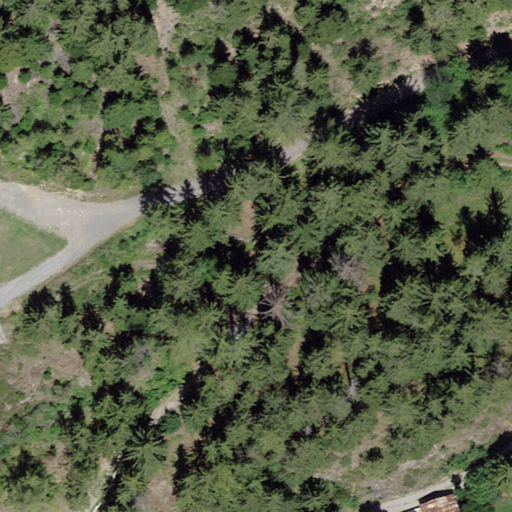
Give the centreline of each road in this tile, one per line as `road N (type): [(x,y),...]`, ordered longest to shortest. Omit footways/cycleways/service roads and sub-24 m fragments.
road 1 (track): [(511,39),(107,216),(0,289)]
road 2 (track): [(511,161),(107,216),(0,191)]
